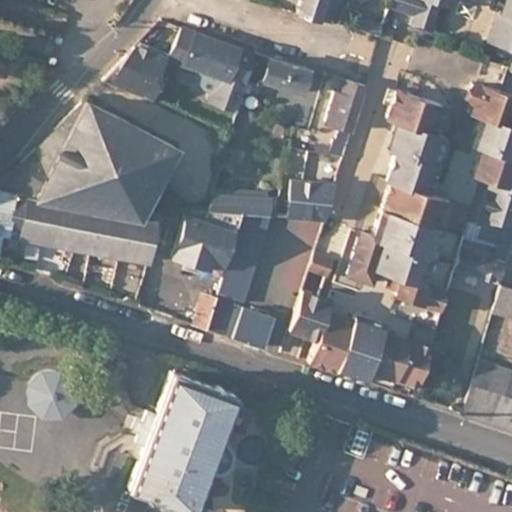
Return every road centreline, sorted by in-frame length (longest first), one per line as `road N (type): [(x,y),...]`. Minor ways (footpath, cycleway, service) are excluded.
road 1 (residential): [(511,453),(0,281)]
road 2 (unknown): [(152,332),(109,481),(195,511)]
road 3 (residential): [(0,161),(154,0)]
road 4 (unknown): [(231,0),(424,69)]
